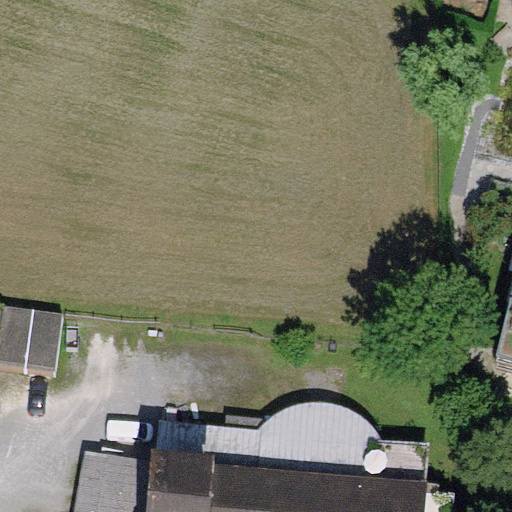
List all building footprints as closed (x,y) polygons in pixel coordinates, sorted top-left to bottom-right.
[(511,243),(510,243),(476,379),(511,387),(511,243)] [(9,308),(7,363),(63,365),(65,310),(9,308)] [(209,475),(426,493),(430,449),(381,445),(367,428),(348,416),(327,409),(305,409),(284,415),(265,428),(259,435),(159,427),(156,466),(210,470),(209,475)] [(156,466),(149,465),(144,511),(424,511),(426,493),(209,475),(210,470),(156,466)] [(438,494),(426,493),(424,511),(453,511),(455,501),(437,500),(438,494)]
